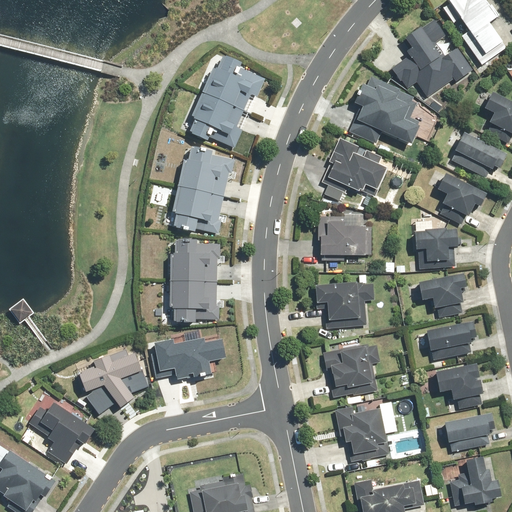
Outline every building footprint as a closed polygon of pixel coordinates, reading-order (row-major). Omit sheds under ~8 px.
[(486,27),(498,18),(484,0),(447,0),(445,2),(447,5),(440,10),(452,25),(456,21),(466,33),(459,38),(480,65),(502,48),(486,27)] [(432,22),(398,40),(408,58),(391,67),(404,90),(418,83),(426,97),(456,81),(471,71),(456,49),(455,49),(432,22)] [(215,67),(204,92),(245,110),(255,87),(258,88),(263,76),(241,67),(243,64),(225,56),(219,69),(215,67)] [(371,77),(350,125),(376,137),(381,126),(413,140),(421,122),(408,116),(416,97),(371,77)] [(245,110),(204,92),(193,117),(198,119),(192,132),(210,140),(212,136),(230,144),(233,145),(238,133),(235,132),(245,110)] [(511,105),(489,95),(482,111),(490,115),(486,125),(511,137),(511,105)] [(490,168),(496,170),(503,156),(460,134),(451,151),(489,171),(490,168)] [(362,187),(375,193),(389,163),(339,139),(327,164),(331,166),(325,179),(358,194),(362,187)] [(186,159),(180,185),(223,194),(229,171),(232,171),(234,158),(211,153),(212,150),(193,146),(190,160),(186,159)] [(470,205),(477,208),(483,196),(436,171),(430,182),(437,186),(434,191),(444,196),(439,204),(464,217),(470,205)] [(223,194),(180,185),(174,212),(179,213),(176,227),(195,231),(196,227),(215,231),(218,232),(221,219),(218,218),(223,194)] [(362,220),(362,216),(342,215),(343,218),(317,218),(317,228),(324,227),(324,237),(317,237),(317,257),(362,257),(362,220)] [(461,240),(453,240),(453,232),(430,231),(431,222),(425,222),(425,220),(411,219),(411,226),(414,226),(414,233),(411,233),(410,250),(424,250),(423,263),(437,264),(437,266),(453,267),(453,246),(461,246),(461,240)] [(173,252),(173,279),(217,280),(218,255),(221,256),(221,242),(198,241),(198,238),(178,238),(178,252),(173,252)] [(338,262),(324,262),(324,273),(338,273),(338,262)] [(461,313),(459,304),(457,294),(463,292),(460,275),(414,286),(417,302),(428,299),(431,311),(435,309),(437,318),(461,313)] [(372,285),(365,285),(365,276),(357,276),(357,286),(314,287),(315,305),(324,305),(324,328),(363,327),(363,303),(372,303),(372,285)] [(217,280),(173,279),(172,307),(177,307),(177,320),(196,321),(196,317),(216,317),(219,317),(220,304),(216,304),(217,280)] [(21,301),(7,311),(18,326),(25,321),(29,318),(32,315),(31,313),(21,301)] [(467,343),(473,342),(469,323),(423,333),(429,362),(470,353),(467,343)] [(155,341),(160,368),(175,366),(177,377),(189,375),(189,372),(193,371),(194,374),(212,371),(209,360),(226,357),(222,338),(205,341),(204,336),(174,342),(173,338),(155,341)] [(322,353),(325,371),(328,370),(333,399),(375,392),(371,363),(379,362),(376,344),(322,353)] [(84,398),(98,414),(112,404),(115,409),(130,401),(128,394),(146,388),(134,353),(129,354),(126,345),(107,351),(108,354),(94,358),(93,356),(75,362),(79,372),(74,373),(81,394),(90,391),(84,398)] [(480,407),(476,379),(478,378),(476,366),(432,373),(435,394),(448,392),(451,412),(480,407)] [(63,468),(78,443),(81,445),(91,430),(88,428),(79,423),(81,419),(69,412),(67,415),(44,400),(19,440),(63,468)] [(378,409),(351,414),(350,408),(334,412),(337,424),(341,446),(346,445),(350,464),(388,457),(378,409)] [(485,435),(491,433),(490,429),(493,428),(489,415),(487,415),(440,426),(447,454),(487,445),(485,435)] [(0,458),(0,498),(20,511),(24,511),(36,496),(41,499),(52,484),(11,455),(5,451),(0,458)] [(483,471),(480,459),(463,462),(468,486),(460,488),(458,481),(448,483),(452,506),(498,497),(494,481),(489,482),(486,470),(483,471)] [(220,483),(219,477),(197,480),(201,511),(252,511),(248,487),(244,488),(241,474),(230,475),(231,481),(220,483)] [(402,511),(403,510),(423,506),(418,482),(372,491),(370,479),(353,482),(358,511),(402,511)] [(435,484),(424,486),(425,497),(436,496),(435,484)]
